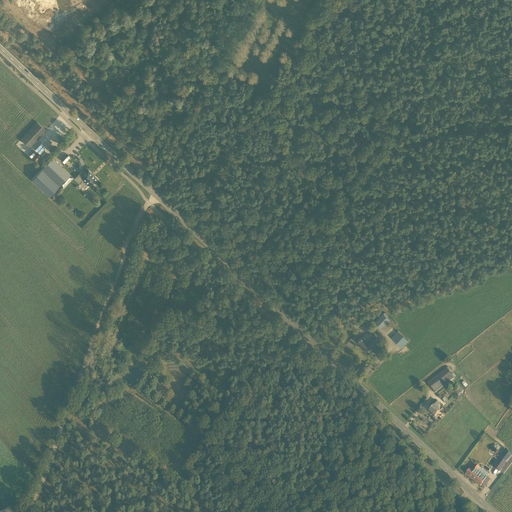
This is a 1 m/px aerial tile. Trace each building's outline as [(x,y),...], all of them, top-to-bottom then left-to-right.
[(21,139),(30,148),(46,130),(37,122),(21,139)] [(36,153),(32,157),(37,161),(41,157),(36,153)] [(52,157),(49,161),(31,179),(49,197),(70,175),(52,157)] [(75,179),(80,184),(84,181),(91,187),(93,185),(94,185),(95,185),(96,185),(96,184),(97,183),(97,182),(96,182),(98,179),(94,176),(95,176),(93,174),(92,174),(89,170),(86,173),(84,173),(84,175),(83,176),(80,173),(75,179)] [(402,347),(435,311),(426,302),(392,338),(402,347)] [(384,313),(383,314),(375,323),(381,328),(382,326),(384,328),(392,320),(384,313)] [(362,336),(360,339),(357,342),(363,349),(366,352),(372,346),(372,345),(379,338),(375,335),(368,342),(362,336)] [(446,368),(427,383),(435,393),(454,379),(456,377),(453,373),(451,375),(448,372),(451,370),(449,367),(446,369),(446,368)] [(458,388),(454,391),(458,395),(464,391),(460,387),(459,385),(457,383),(455,385),(457,387),(458,388)] [(431,404),(434,406),(429,411),(435,417),(440,411),(437,409),(440,405),(435,400),(431,404)] [(500,472),(504,465),(498,461),(494,468),(500,472)] [(484,488),(490,480),(481,473),(477,470),(478,468),(475,466),(472,470),(470,469),(465,475),(480,486),(481,485),(484,488)]
